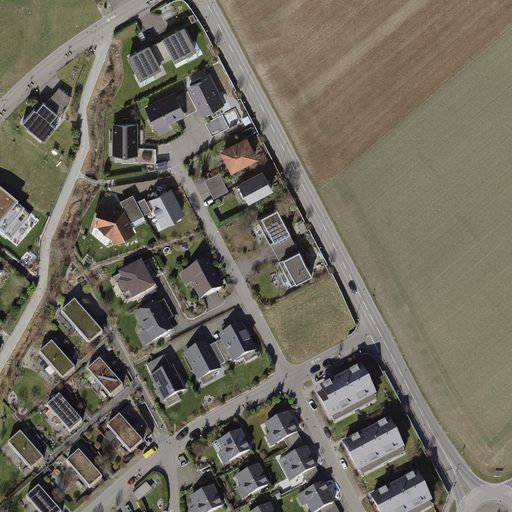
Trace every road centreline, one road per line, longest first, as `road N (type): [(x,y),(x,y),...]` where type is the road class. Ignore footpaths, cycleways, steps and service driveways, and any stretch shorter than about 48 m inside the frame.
road 1 (tertiary): [(379,331),(205,0)]
road 2 (residential): [(179,170),(288,377)]
road 3 (tertiary): [(473,499),(379,331)]
road 4 (residential): [(146,0),(65,49),(0,107)]
road 5 (residential): [(288,377),(358,511)]
road 6 (residential): [(288,377),(165,449)]
